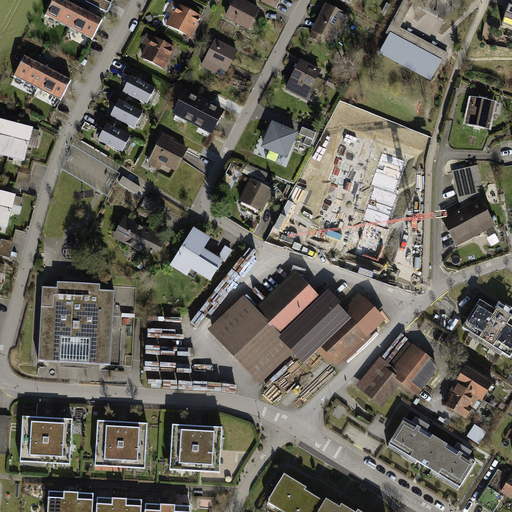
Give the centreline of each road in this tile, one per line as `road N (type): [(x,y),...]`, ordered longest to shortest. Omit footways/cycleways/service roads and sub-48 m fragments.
road 1 (residential): [(138,0),(65,136),(10,328),(7,379),(33,389),(226,400),(295,424)]
road 2 (residential): [(417,307),(263,247),(200,206),(305,0)]
road 3 (residential): [(487,0),(458,63),(429,165),(426,298)]
road 4 (residential): [(295,424),(417,307)]
road 5 (residential): [(295,424),(436,511)]
